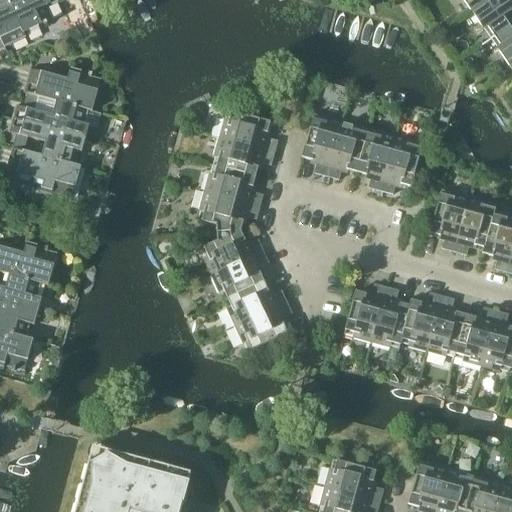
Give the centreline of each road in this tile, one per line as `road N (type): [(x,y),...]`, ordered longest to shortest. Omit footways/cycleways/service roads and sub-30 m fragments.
road 1 (residential): [(285,184),(396,215),(384,260)]
road 2 (residential): [(285,184),(273,229),(384,260)]
road 3 (residential): [(384,260),(511,295)]
